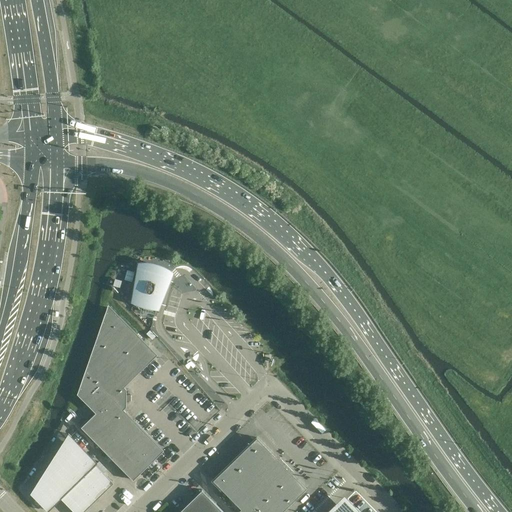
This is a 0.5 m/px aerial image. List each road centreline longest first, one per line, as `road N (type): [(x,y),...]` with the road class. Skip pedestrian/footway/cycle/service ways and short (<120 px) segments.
road 1 (primary): [(494,511),(332,286),(281,237),(157,161),(56,133)]
road 2 (primary): [(57,163),(154,179),(261,239),(330,312),(475,511)]
road 3 (primary): [(0,410),(41,297),(57,163)]
road 4 (unclassified): [(136,511),(267,379)]
road 5 (unclassified): [(267,379),(394,511)]
road 6 (primary): [(27,160),(21,242),(0,332)]
road 7 (primary): [(11,0),(27,134)]
road 8 (primary): [(56,133),(38,0)]
